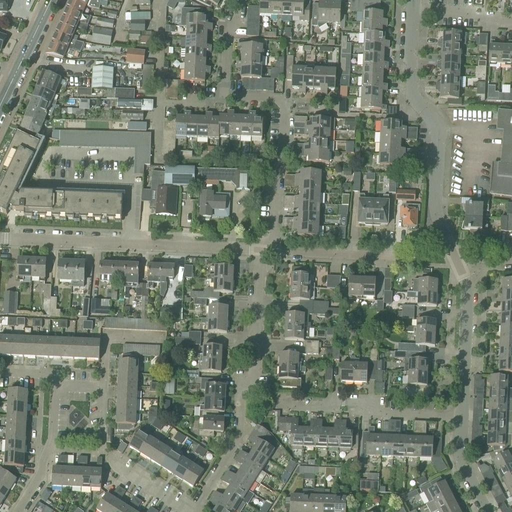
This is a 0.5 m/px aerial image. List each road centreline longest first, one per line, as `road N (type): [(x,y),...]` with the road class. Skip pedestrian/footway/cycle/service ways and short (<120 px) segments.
road 1 (residential): [(459,267),(436,211),(437,129),(410,91),(413,11)]
road 2 (residential): [(0,237),(260,249)]
road 3 (residential): [(260,249),(276,227),(285,100),(224,97)]
road 4 (residential): [(462,411),(279,401),(254,389)]
road 5 (residential): [(260,249),(406,257)]
road 6 (residential): [(462,411),(467,287),(459,267)]
road 7 (residential): [(197,511),(243,435),(242,399),(254,389)]
road 8 (residential): [(254,389),(260,249)]
